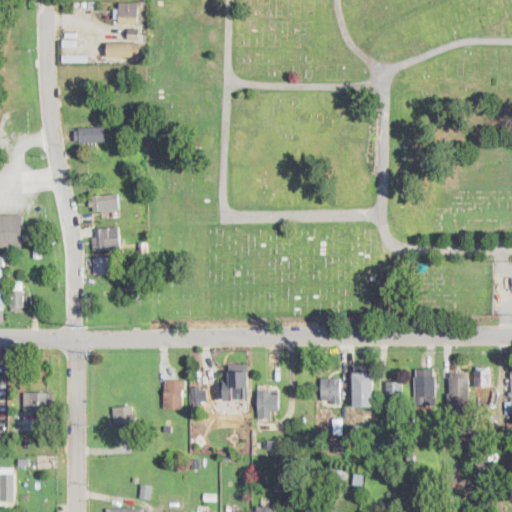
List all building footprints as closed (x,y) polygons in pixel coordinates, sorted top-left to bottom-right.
[(141,3),(140,23),(120,22),(121,2),(141,3)] [(141,29),(141,39),(129,39),(130,29),(141,29)] [(147,43),(147,57),(108,57),(108,43),(147,43)] [(89,62),(89,63),(64,62),(64,54),(90,55),(89,62)] [(106,126),(107,142),(81,143),(81,141),(77,141),(76,130),(80,130),(80,128),(106,126)] [(120,194),(122,215),(119,215),(119,212),(95,214),(95,205),(91,205),(90,200),(94,200),(94,196),(120,193),(120,194)] [(0,209),(1,210),(1,214),(25,215),(24,232),(32,232),(32,241),(24,241),(23,248),(0,246),(0,209)] [(123,249),(107,251),(95,251),(94,235),(110,234),(110,227),(121,226),(123,249)] [(149,253),(139,254),(138,242),(149,242),(149,253)] [(43,257),(36,257),(35,243),(42,243),(43,257)] [(116,273),(96,274),(95,257),(119,256),(119,263),(115,264),(116,273)] [(24,282),(25,293),(29,293),(29,303),(25,303),(25,306),(23,306),(24,310),(12,310),(12,282),(24,282)] [(250,365),(249,382),(254,382),(254,391),(250,391),(250,394),(231,394),(231,391),(227,391),(227,376),(227,372),(232,372),(232,365),(250,365)] [(493,370),(492,390),(475,390),(476,371),(478,371),(479,367),(491,368),(491,370),(493,370)] [(355,371),(355,405),(375,406),(375,372),(355,371)] [(469,372),(469,378),(471,378),(471,413),(452,413),(452,404),(449,404),(449,394),(452,394),(452,378),(453,378),(453,372),(469,372)] [(437,376),(437,397),(428,397),(428,407),(418,407),(417,397),(416,376),(437,376)] [(342,400),(342,401),(342,403),(333,403),(333,400),(323,400),(323,378),(342,378),(342,400)] [(187,380),(187,390),(184,390),(183,409),(166,408),(166,380),(187,380)] [(405,381),(405,403),(397,403),(397,398),(388,398),(388,381),(405,381)] [(201,386),(202,390),(208,389),(209,401),(204,402),(204,404),(195,405),(192,387),(201,386)] [(281,391),(281,411),(274,411),(274,419),(260,418),(260,391),(281,391)] [(55,393),(54,413),(25,413),(25,392),(55,393)] [(134,405),(135,412),(137,412),(138,418),(135,418),(135,422),(116,424),(114,407),(134,405)] [(344,435),(335,435),(334,419),(344,419),(344,435)] [(346,452),(335,451),(335,443),(347,445),(346,452)] [(500,454),(500,465),(496,465),(495,472),(477,471),(478,454),(481,454),(481,453),(500,454)] [(202,459),(201,470),(193,469),(194,458),(202,459)] [(349,469),(348,479),(344,479),(343,486),(329,484),(331,466),(349,469)] [(17,474),(16,501),(0,501),(0,474),(3,474),(3,468),(15,468),(15,474),(17,474)] [(366,471),(364,484),(354,483),(356,469),(366,471)] [(154,485),(153,499),(141,498),(143,484),(154,485)] [(486,490),(483,496),(473,492),(476,485),(486,490)] [(300,496),(299,507),(290,506),(292,495),(300,496)]
